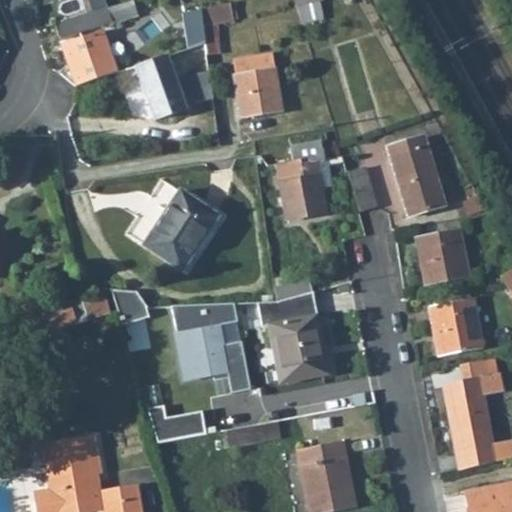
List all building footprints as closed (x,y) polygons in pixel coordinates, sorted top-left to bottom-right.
[(340,0),(342,9),(353,7),(350,0),(340,0)] [(133,1),(107,9),(112,22),(112,23),(137,15),(133,1)] [(296,6),(302,24),(323,19),(320,1),(296,6)] [(228,4),(232,22),(238,21),(234,3),(228,4)] [(200,10),(204,44),(206,56),(221,54),(217,25),(232,22),(228,4),(200,10)] [(107,9),(106,6),(54,24),(59,40),(112,22),(107,9)] [(200,10),(182,13),(183,18),(188,50),(204,44),(200,10)] [(101,31),(62,45),(76,86),(116,73),(101,31)] [(204,44),(188,50),(186,50),(188,57),(193,56),(197,74),(187,76),(192,103),(212,100),(206,56),(204,44)] [(234,75),(240,119),(281,113),(272,53),(234,59),(237,75),(234,75)] [(185,112),(165,57),(135,67),(155,123),(185,112)] [(389,160),(407,218),(444,207),(423,138),(398,146),(401,156),(389,160)] [(299,161),(300,164),(316,162),(324,160),(320,142),(289,148),(292,162),(299,161)] [(386,149),(389,160),(401,156),(398,146),(386,149)] [(316,162),(320,188),(330,187),(325,160),(324,160),(316,162)] [(275,165),(285,222),(325,216),(320,188),(316,162),(300,164),(299,161),(292,162),(275,165)] [(364,168),(347,172),(359,213),(377,208),(364,168)] [(179,192),(144,247),(180,271),(216,217),(179,192)] [(468,215),(486,211),(477,195),(470,199),(462,204),(468,215)] [(414,237),(424,287),(469,280),(459,229),(414,237)] [(511,292),(511,271),(501,277),(504,283),(510,294),(511,292)] [(307,278),(274,287),(276,296),(277,303),(312,293),(307,278)] [(110,291),(119,322),(148,313),(147,308),(136,293),(110,291)] [(104,293),(82,300),(88,321),(110,314),(104,293)] [(263,304),(257,304),(262,327),(268,326),(269,330),(272,347),(278,346),(285,383),(322,375),(317,350),(323,349),(317,314),(312,293),(277,303),(263,304)] [(429,309),(439,357),(483,348),(473,300),(449,304),(448,299),(436,302),(436,304),(431,305),(431,308),(429,309)] [(82,300),(43,312),(50,333),(88,321),(82,300)] [(238,327),(264,331),(269,330),(268,326),(262,327),(257,304),(237,305),(238,327)] [(238,327),(237,305),(207,309),(209,329),(238,327)] [(119,322),(120,326),(150,317),(148,313),(119,322)] [(272,347),(279,384),(285,383),(278,346),(272,347)] [(317,350),(322,375),(328,374),(323,349),(317,350)] [(448,386),(452,407),(447,408),(458,471),(511,457),(511,446),(511,442),(491,446),(481,394),(501,390),(498,376),(495,376),(493,362),(461,368),(464,382),(448,386)] [(443,386),(447,408),(452,407),(448,386),(443,386)] [(164,406),(147,409),(157,444),(206,435),(202,412),(166,419),(164,406)] [(202,412),(206,435),(210,434),(206,411),(202,412)] [(279,438),(276,423),(226,432),(228,448),(279,438)] [(219,433),(221,449),(228,448),(226,432),(219,433)] [(99,511),(102,511),(142,511),(137,485),(100,492),(97,475),(101,475),(94,437),(36,447),(40,466),(43,465),(48,491),(43,492),(44,502),(34,504),(35,511),(99,511)] [(342,443),(299,451),(309,511),(335,511),(355,508),(342,443)] [(466,510),(466,511),(511,511),(510,503),(511,502),(511,482),(465,492),(468,510),(466,510)] [(43,492),(34,504),(44,502),(43,492)]
